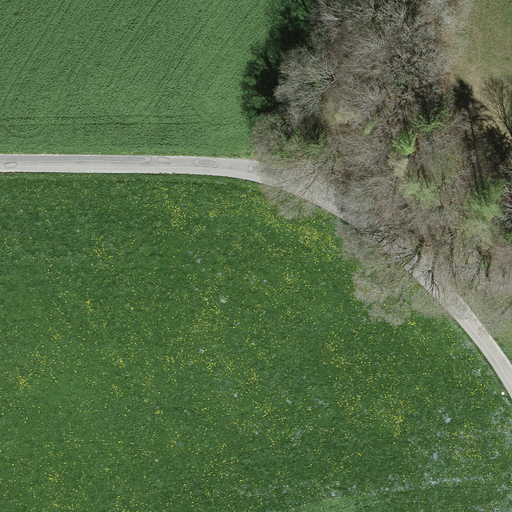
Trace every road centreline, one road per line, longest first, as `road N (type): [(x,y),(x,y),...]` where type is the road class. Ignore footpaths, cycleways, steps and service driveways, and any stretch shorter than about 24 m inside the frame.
road 1 (unclassified): [(0,162),(244,169),(314,189),(419,268),(511,379)]
road 2 (track): [(357,0),(300,114),(244,169)]
